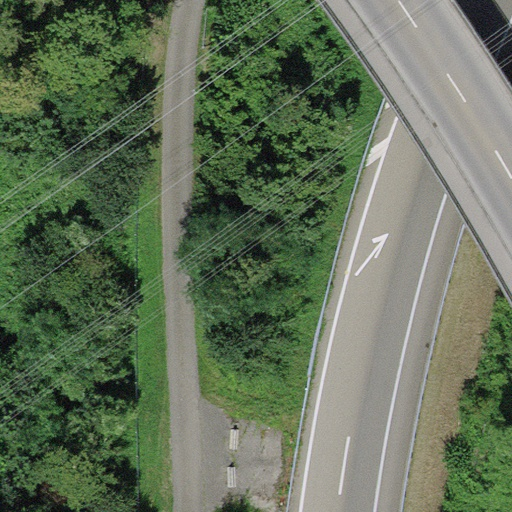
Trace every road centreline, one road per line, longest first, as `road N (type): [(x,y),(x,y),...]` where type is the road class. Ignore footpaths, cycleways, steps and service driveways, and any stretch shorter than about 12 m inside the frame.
road 1 (motorway): [(342,511),(359,379),(409,205),(487,0)]
road 2 (tertiary): [(391,0),(511,186)]
